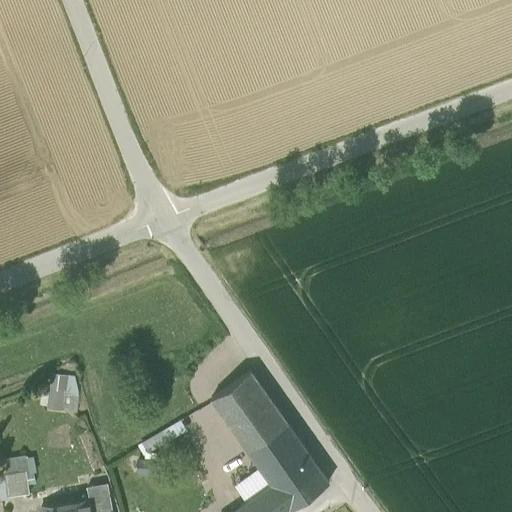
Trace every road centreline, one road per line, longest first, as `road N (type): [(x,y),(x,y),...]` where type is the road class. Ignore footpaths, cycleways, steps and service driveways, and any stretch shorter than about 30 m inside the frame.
road 1 (unclassified): [(511,91),(168,217)]
road 2 (unclassified): [(168,217),(350,481)]
road 3 (unclassified): [(73,0),(127,141),(168,217)]
road 4 (unclassified): [(168,217),(0,283)]
